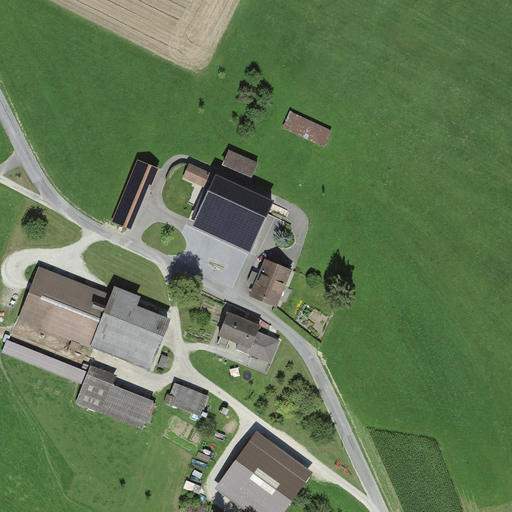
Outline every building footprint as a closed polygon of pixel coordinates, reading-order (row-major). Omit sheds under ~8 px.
[(337,131),(295,113),(288,130),(329,148),(337,131)] [(264,164),(235,152),(228,167),(258,179),(264,164)] [(164,170),(141,161),(115,223),(138,232),(164,170)] [(186,177),(210,188),(216,175),(193,163),(186,177)] [(226,175),(199,228),(257,257),(284,204),(226,175)] [(270,262),(257,298),(285,308),(299,272),(270,262)] [(117,297),(43,269),(24,322),(97,350),(117,297)] [(117,297),(97,350),(158,372),(178,319),(146,307),(150,298),(121,287),(117,297)] [(268,330),(230,315),(219,344),(275,365),(283,343),(265,336),(268,330)] [(3,356),(78,377),(82,364),(6,342),(3,356)] [(122,377),(95,366),(79,404),(144,432),(157,402),(118,386),(122,377)] [(78,382),(85,384),(89,370),(83,368),(78,382)] [(214,396),(179,383),(171,404),(205,418),(214,396)] [(248,511),(287,511),(315,472),(256,432),(216,490),(248,511)]
